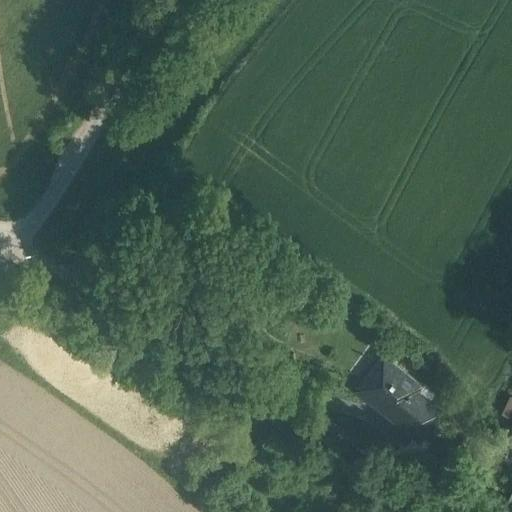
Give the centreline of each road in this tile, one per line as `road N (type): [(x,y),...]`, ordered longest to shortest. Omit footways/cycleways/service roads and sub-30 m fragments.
road 1 (residential): [(453,511),(275,389),(13,246)]
road 2 (unclassified): [(181,0),(13,246)]
